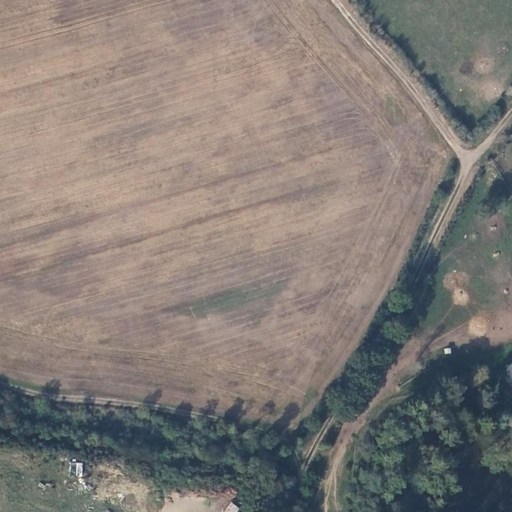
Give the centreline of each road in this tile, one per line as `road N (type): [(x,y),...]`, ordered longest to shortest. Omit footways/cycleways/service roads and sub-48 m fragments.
road 1 (track): [(472,157),(316,419),(298,464)]
road 2 (track): [(511,114),(472,157),(340,0)]
